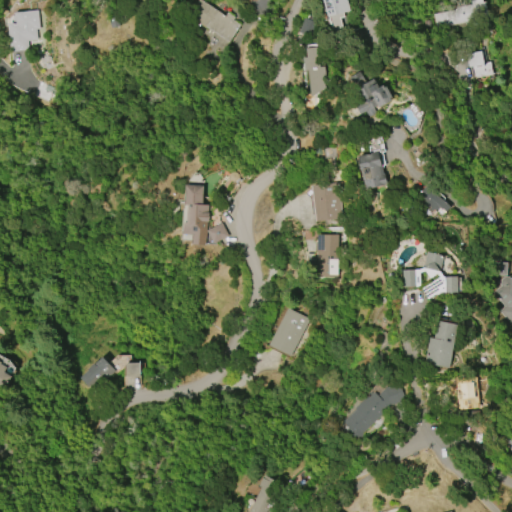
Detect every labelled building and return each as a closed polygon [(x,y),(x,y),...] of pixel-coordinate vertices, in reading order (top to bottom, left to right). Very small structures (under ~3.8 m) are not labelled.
[(198,0),(200,0),(224,16),(226,13),(234,18),(232,21),(239,25),(228,43),(188,16),(198,0)] [(327,17),(322,0),(346,0),(350,12),(343,14),(344,17),(340,19),(343,30),(333,33),(329,17),(327,17)] [(434,5),(434,26),(478,24),(478,19),(487,19),(486,2),(434,5)] [(29,50),(11,52),(7,24),(12,23),(12,15),(15,15),(14,13),(38,10),(40,29),(36,30),(37,40),(28,41),(29,50)] [(299,32),(304,18),(309,20),(311,15),(320,18),(312,37),(299,32)] [(311,97),(308,70),(305,70),(303,58),(307,58),(306,49),(322,47),(326,88),(311,97)] [(469,68),(466,55),(480,51),(483,64),(490,63),(492,74),(478,78),(475,66),(469,68)] [(386,87),(392,98),(390,99),(391,101),(378,108),(377,106),(373,108),(375,113),(367,117),(365,112),(360,115),(354,104),(360,101),(348,77),(359,72),(365,83),(373,79),(378,88),(382,86),(383,88),(386,87)] [(358,157),(378,152),(383,174),(384,174),(387,185),(365,190),(358,157)] [(315,222),(310,186),(337,182),(342,218),(315,222)] [(186,185),(204,186),(202,205),(209,205),(205,246),(193,245),(193,235),(183,234),(184,223),(187,223),(188,205),(185,205),(186,191),(185,191),(186,185)] [(426,187),(450,208),(442,217),(436,213),(437,212),(434,209),(431,212),(427,209),(426,211),(421,207),(425,202),(418,197),(426,187)] [(207,231),(221,223),(228,237),(213,244),(207,231)] [(317,275),(317,235),(337,235),(337,275),(317,275)] [(435,294),(427,299),(421,289),(439,277),(437,274),(429,279),(424,271),(419,274),(420,286),(403,287),(402,270),(419,270),(423,268),(426,252),(444,256),(440,272),(443,277),(457,276),(457,294),(435,294)] [(507,263),(506,275),(494,274),(494,262),(507,263)] [(511,277),(511,278),(511,323),(510,325),(498,311),(503,306),(491,293),(500,285),(499,285),(499,280),(503,276),(508,277),(510,279),(511,277)] [(268,345),(287,308),(309,319),(290,357),(268,345)] [(457,325),(449,369),(424,364),(429,338),(433,339),(437,321),(457,325)] [(103,358),(115,372),(93,392),(80,378),(88,371),(88,370),(95,364),(103,358)] [(126,377),(126,364),(139,363),(140,376),(126,377)] [(0,364),(5,367),(2,372),(10,377),(0,394),(0,364)] [(462,383),(463,409),(479,409),(479,396),(483,396),(483,382),(462,383)] [(343,422),(356,409),(355,409),(367,397),(368,398),(374,392),(377,395),(385,388),(399,383),(405,400),(392,405),(363,432),(361,443),(345,439),(348,427),(343,422)] [(511,434),(511,456),(508,452),(509,451),(503,442),(511,434)] [(248,511),(261,487),(259,486),(264,475),(281,483),(272,500),(282,505),(278,511),(271,511),(267,510),(266,511),(248,511)]
